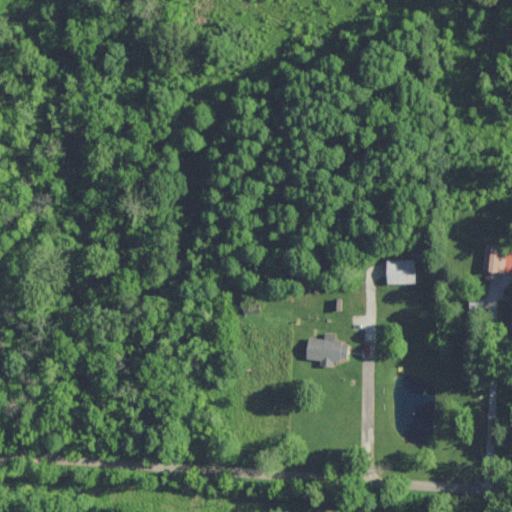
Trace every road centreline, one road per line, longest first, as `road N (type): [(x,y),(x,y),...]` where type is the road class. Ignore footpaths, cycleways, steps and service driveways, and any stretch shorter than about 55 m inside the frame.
road 1 (residential): [(511,491),(0,457)]
road 2 (residential): [(370,278),(363,481)]
road 3 (residential): [(493,330),(488,490)]
